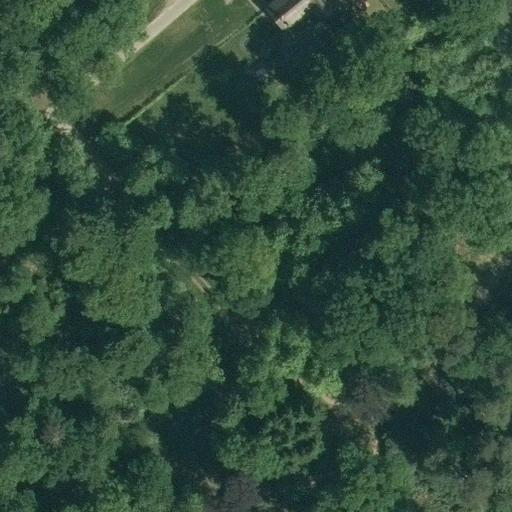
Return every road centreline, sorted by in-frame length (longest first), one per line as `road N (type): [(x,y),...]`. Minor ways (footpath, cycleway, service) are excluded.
road 1 (track): [(365,416),(254,348),(62,93)]
road 2 (unclassified): [(0,138),(192,0)]
road 3 (track): [(239,511),(186,448),(51,511)]
road 4 (track): [(511,285),(431,392),(365,416)]
road 5 (track): [(365,416),(360,476),(298,511)]
